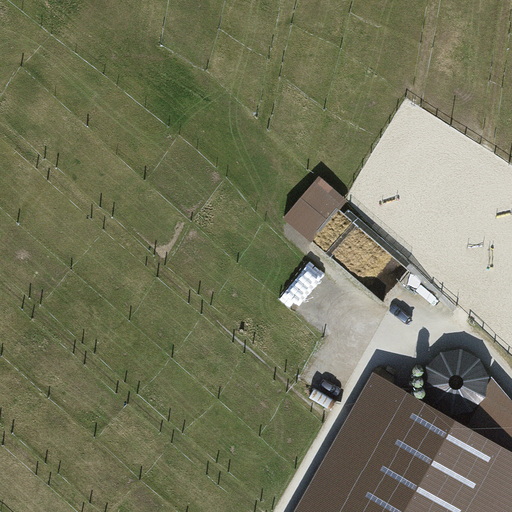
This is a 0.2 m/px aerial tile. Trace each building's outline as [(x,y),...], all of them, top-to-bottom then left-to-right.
[(321,175),(284,217),(311,241),(349,199),(321,175)] [(344,238),(347,240),(356,248),(368,235),(342,211),(316,239),(331,252),(344,238)] [(313,260),(283,296),(307,316),(337,280),(313,260)] [(423,379),(429,401),(443,412),(462,414),(476,408),(486,395),(488,374),(480,359),(464,350),(446,350),(430,361),(423,379)] [(511,454),(374,376),(296,511),(510,511),(511,510),(511,454)]
